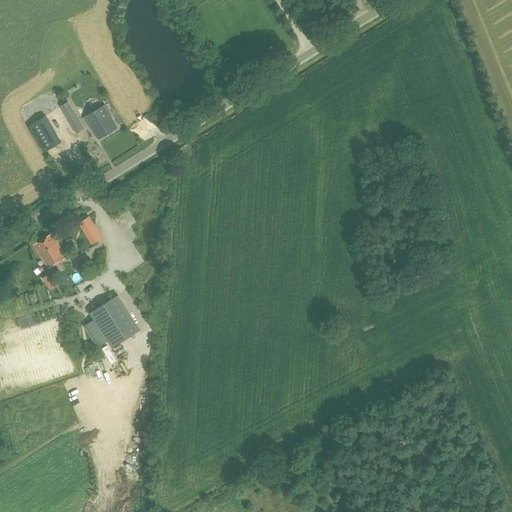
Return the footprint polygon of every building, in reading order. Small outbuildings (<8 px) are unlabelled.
[(74,51),(62,64),(78,78),(89,65),(74,51)] [(68,103),(61,107),(68,117),(74,113),(68,103)] [(109,117),(103,106),(87,116),(93,127),(92,128),(99,139),(117,128),(110,116),(109,117)] [(46,115),(28,126),(43,152),(61,142),(46,115)] [(84,234),(94,227),(88,216),(77,223),(84,234)] [(48,268),(66,257),(52,234),(34,245),(48,268)] [(50,273),(43,278),(46,284),(54,279),(50,273)] [(112,348),(141,329),(118,294),(89,312),(93,319),(83,326),(97,347),(107,341),(112,348)]
